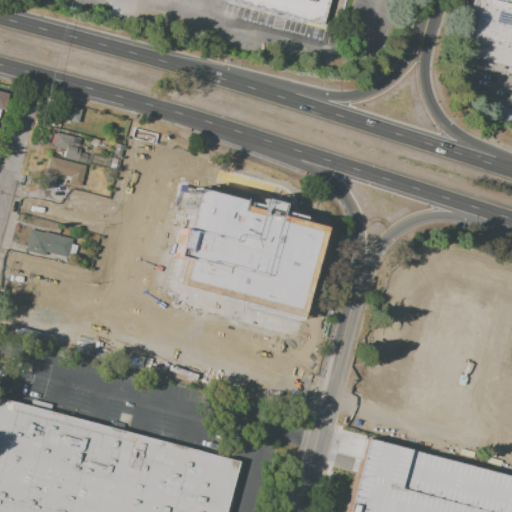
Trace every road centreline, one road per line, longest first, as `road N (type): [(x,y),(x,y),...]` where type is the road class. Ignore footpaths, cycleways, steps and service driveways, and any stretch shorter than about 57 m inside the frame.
road 1 (trunk): [(511,169),(0,17)]
road 2 (trunk): [(0,64),(278,143)]
road 3 (trunk): [(278,143),(511,219)]
road 4 (primary): [(358,278),(296,511)]
road 5 (trunk): [(421,38),(383,85),(349,98),(247,87)]
road 6 (trunk): [(358,278),(379,243),(406,222),(432,214),(511,226)]
road 7 (trunk): [(278,143),(343,194),(358,226),(358,278)]
road 8 (trunk): [(488,162),(443,126),(426,97),(421,38)]
road 9 (residential): [(0,225),(33,101)]
